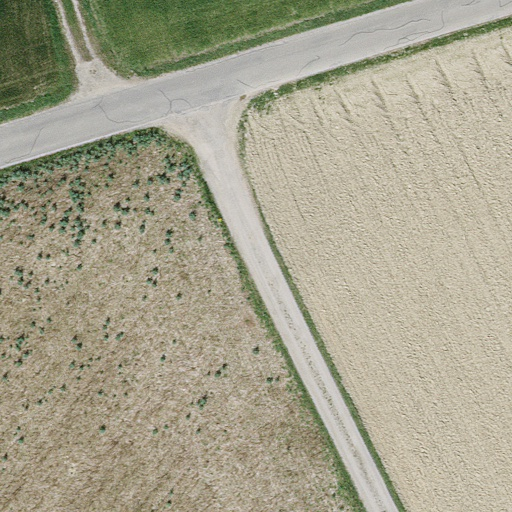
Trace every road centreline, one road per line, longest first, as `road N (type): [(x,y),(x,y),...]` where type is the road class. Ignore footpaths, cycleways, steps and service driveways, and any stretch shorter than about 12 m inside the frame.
road 1 (unclassified): [(0,145),(495,0)]
road 2 (track): [(381,511),(179,91)]
